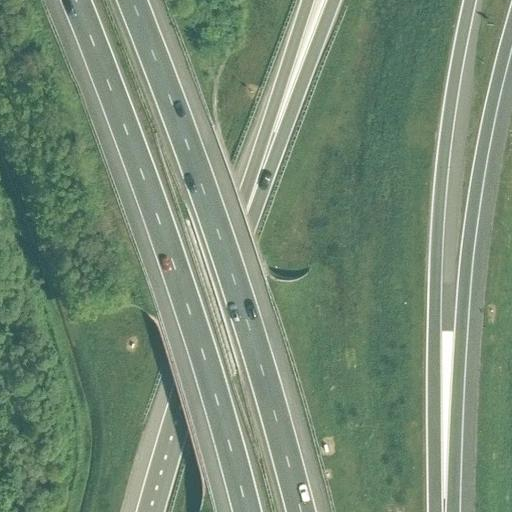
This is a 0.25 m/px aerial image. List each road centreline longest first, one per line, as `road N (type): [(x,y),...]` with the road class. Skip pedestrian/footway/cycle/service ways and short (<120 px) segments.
road 1 (motorway): [(73,0),(187,306),(245,511)]
road 2 (motorway): [(299,511),(215,220),(130,0)]
road 3 (motorway): [(442,511),(436,232),(470,0)]
road 4 (motorway): [(446,511),(467,233),(511,27)]
road 5 (motorway): [(253,214),(157,511)]
road 6 (motorway): [(333,0),(253,214)]
road 7 (motorway): [(310,0),(253,214)]
